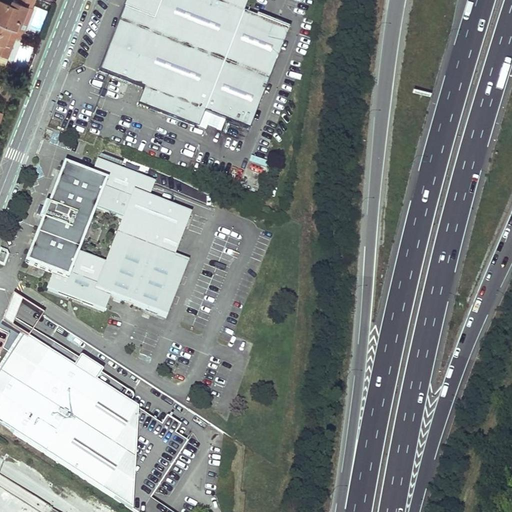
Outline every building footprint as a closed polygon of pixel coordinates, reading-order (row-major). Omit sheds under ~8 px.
[(0,0),(0,22),(20,30),(23,21),(17,20),(23,5),(14,2),(8,0),(0,0)] [(126,0),(100,69),(108,73),(143,86),(137,102),(206,128),(212,112),(250,127),(289,26),(245,9),(248,0),(126,0)] [(18,37),(20,30),(0,22),(0,55),(3,56),(12,34),(18,37)] [(0,111),(11,80),(0,76),(0,111)] [(100,155),(92,176),(105,182),(65,283),(53,278),(47,293),(105,315),(111,299),(168,321),(190,262),(175,256),(191,214),(149,198),(155,184),(120,170),(122,164),(100,155)] [(105,182),(92,176),(63,165),(24,267),(53,278),(65,283),(105,182)] [(2,251),(0,255),(0,265),(5,268),(9,257),(7,253),(2,251)] [(78,358),(28,325),(21,335),(19,334),(0,363),(0,423),(136,511),(141,511),(188,441),(176,433),(181,424),(167,415),(161,424),(131,403),(133,398),(134,396),(133,395),(132,393),(101,373),(103,370),(102,369),(81,355),(80,356),(78,358)]
